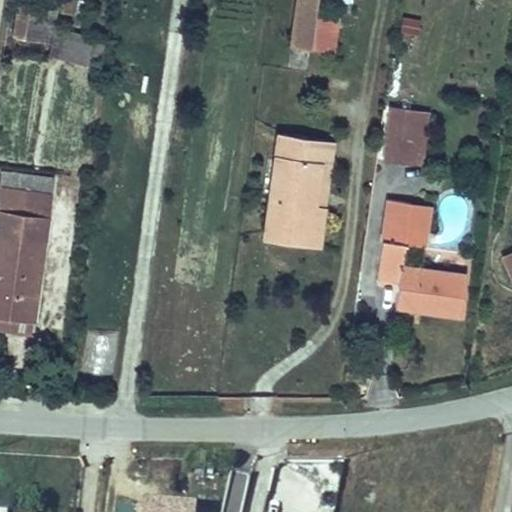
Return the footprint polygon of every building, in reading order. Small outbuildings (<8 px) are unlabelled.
[(11,0),(0,0),(0,27),(6,28),(9,13),(11,0)] [(270,31),(273,0),(254,0),(250,29),(270,31)] [(273,0),(270,31),(293,34),(298,0),(273,0)] [(511,0),(499,0),(496,31),(511,32),(511,0)] [(15,40),(20,15),(9,13),(6,28),(5,38),(15,40)] [(20,15),(15,40),(45,45),(50,20),(20,15)] [(402,15),(398,32),(418,36),(421,19),(402,15)] [(91,61),(92,33),(49,31),(47,59),(91,61)] [(376,110),(366,108),(371,78),(356,76),(352,107),(347,143),(372,148),(376,110)] [(376,110),(372,148),(384,149),(393,81),(371,78),(366,108),(376,110)] [(235,134),(224,219),(281,227),(293,121),(238,116),(235,134)] [(352,185),(342,262),(362,266),(359,292),(424,301),(429,257),(365,248),(367,228),(372,188),(352,185)] [(372,188),(367,228),(386,230),(391,190),(372,188)] [(494,227),(466,243),(484,275),(511,259),(511,193),(484,209),(494,227)] [(119,375),(119,331),(86,331),(86,375),(119,375)]
